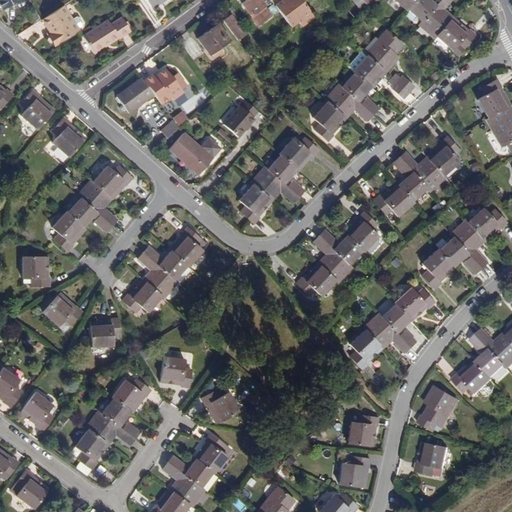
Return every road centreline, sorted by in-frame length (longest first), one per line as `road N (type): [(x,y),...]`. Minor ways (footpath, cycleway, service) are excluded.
road 1 (residential): [(511,51),(469,74),(290,240),(263,249),(238,242),(176,195)]
road 2 (residential): [(377,511),(412,376),(464,311),(511,272)]
road 3 (residential): [(83,115),(226,0)]
road 4 (residential): [(0,422),(115,507)]
road 5 (residential): [(176,195),(83,115)]
